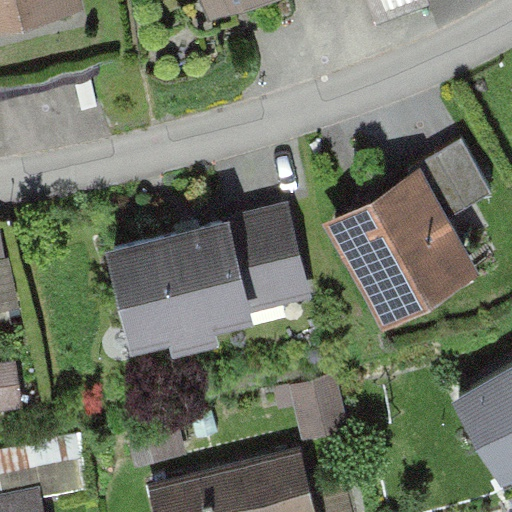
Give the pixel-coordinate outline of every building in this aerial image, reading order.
[(0,0),(0,36),(91,14),(87,0),(0,0)] [(207,0),(214,19),(269,0),(376,0),(382,13),(418,0),(207,0)] [(494,187),(464,134),(411,164),(416,173),(332,220),(390,322),(475,275),(442,217),(494,187)] [(286,205),(117,246),(139,347),(252,317),(249,303),(308,288),(286,205)] [(18,362),(0,364),(0,399),(24,396),(18,362)] [(511,364),(463,393),(507,467),(511,463),(511,364)] [(334,377),(299,386),(309,426),(344,417),(334,377)] [(301,448),(155,484),(162,511),(352,511),(343,474),(310,482),(301,448)] [(43,511),(39,490),(0,497),(0,511),(43,511)]
